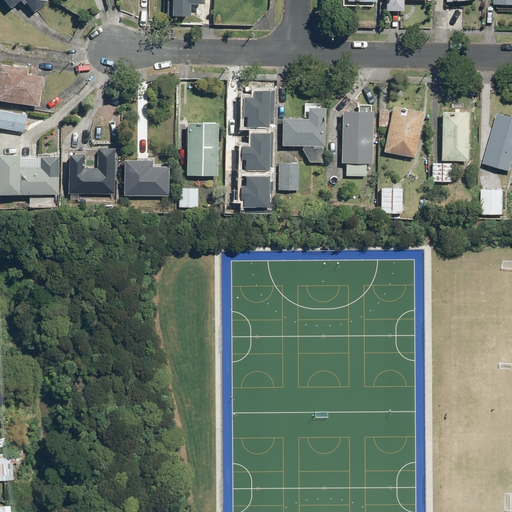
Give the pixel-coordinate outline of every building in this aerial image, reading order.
[(46,0),(0,0),(8,10),(19,1),(22,5),(25,3),(33,13),(47,2),(46,0)] [(428,0),(384,0),(385,11),(402,12),(403,0),(428,1),(428,0)] [(0,65),(0,101),(38,107),(42,77),(26,75),(26,69),(0,65)] [(267,106),(235,105),(234,158),(266,158),(267,106)] [(391,107),(383,152),(414,158),(423,113),(391,107)] [(281,119),(281,146),(324,147),(324,109),(307,109),(307,119),(281,119)] [(26,116),(0,111),(0,128),(24,132),(26,116)] [(467,111),(440,111),(439,161),(467,161),(467,111)] [(372,112),(341,112),(340,164),(345,164),(345,176),(365,177),(365,164),(371,164),(372,112)] [(511,116),(497,112),(483,163),(509,171),(511,162),(511,116)] [(217,124),(186,124),(185,176),(216,177),(217,124)] [(67,156),(67,194),(114,195),(114,149),(95,149),(95,169),(82,169),(83,156),(67,156)] [(0,195),(58,195),(57,157),(38,157),(38,159),(17,159),(17,156),(0,155),(0,195)] [(122,161),(122,196),(168,196),(168,167),(151,167),(151,161),(122,161)] [(451,163),(431,162),(430,181),(450,182),(451,163)] [(299,164),(277,164),(276,192),(298,192),(299,164)] [(272,185),(252,184),(251,205),(271,207),(272,185)] [(402,189),(380,187),(378,212),(400,213),(402,189)] [(199,189),(178,188),(177,207),(198,208),(199,189)] [(503,190),(481,189),(480,215),(502,216),(503,190)] [(17,450),(0,451),(0,489),(10,488),(9,481),(14,481),(13,469),(19,468),(17,450)]
